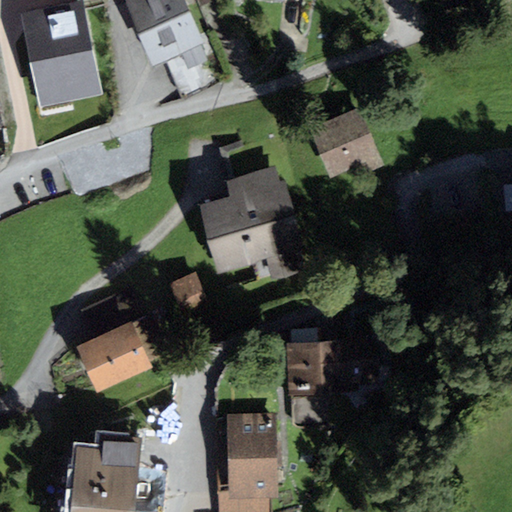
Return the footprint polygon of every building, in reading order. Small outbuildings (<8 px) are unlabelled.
[(205,42),(186,0),(125,0),(153,64),(165,58),(182,97),(218,81),(201,44),(205,42)] [(81,1),(19,13),(37,104),(98,92),(81,1)] [(359,107),(308,129),(329,179),(364,164),(367,172),(384,165),(359,107)] [(231,196),(199,205),(218,273),(267,259),(272,278),(309,268),(284,178),(293,176),(279,129),(217,146),(231,196)] [(194,272),(169,283),(183,314),(208,302),(194,272)] [(161,353),(132,287),(85,308),(97,334),(75,344),(96,393),(152,368),(148,359),(161,353)] [(290,342),(285,342),(287,396),(290,396),(291,422),(291,423),(292,424),(293,425),(294,425),(329,424),(328,394),(359,392),(359,383),(379,382),(377,339),(316,342),(315,329),(290,330),(290,342)] [(276,413),(226,414),(228,500),(237,499),(237,511),(268,511),(268,497),(278,497),(276,413)] [(77,446),(70,511),(134,511),(141,438),(99,434),(97,448),(77,446)]
